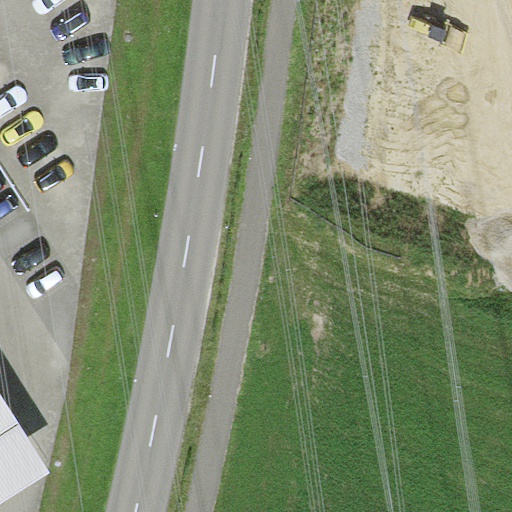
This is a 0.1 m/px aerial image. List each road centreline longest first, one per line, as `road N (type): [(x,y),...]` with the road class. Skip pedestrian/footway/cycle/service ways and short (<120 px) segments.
road 1 (tertiary): [(131,511),(189,215),(220,0)]
road 2 (unknown): [(0,476),(21,412),(13,346),(0,316)]
